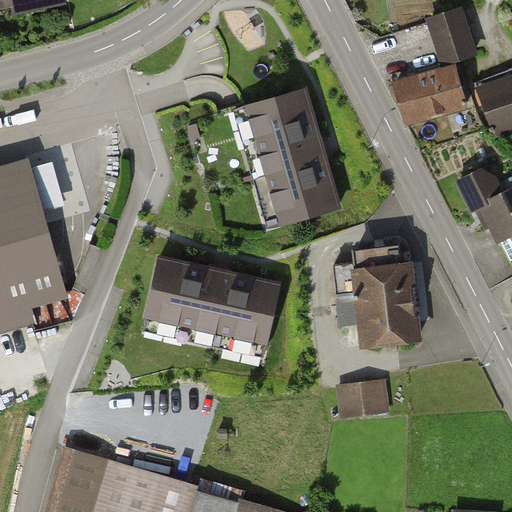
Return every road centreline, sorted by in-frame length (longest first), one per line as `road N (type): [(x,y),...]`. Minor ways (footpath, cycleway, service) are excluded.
road 1 (residential): [(104,49),(142,175),(49,426),(28,511)]
road 2 (tertiary): [(511,363),(325,0)]
